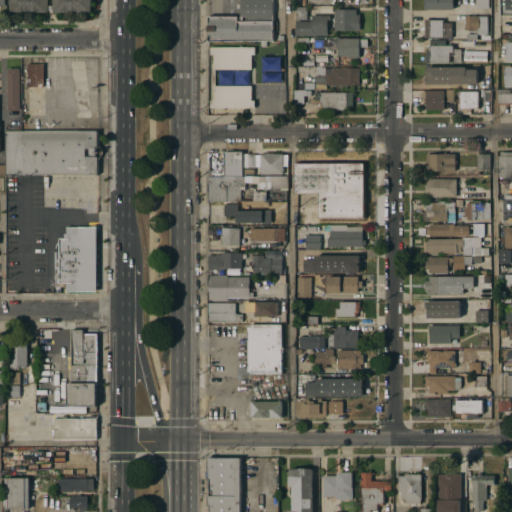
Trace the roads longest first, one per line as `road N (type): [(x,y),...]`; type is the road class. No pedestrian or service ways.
road 1 (primary): [(177,440),(180,0)]
road 2 (primary): [(123,0),(122,438)]
road 3 (residential): [(391,0),(391,437)]
road 4 (tertiary): [(511,437),(177,440)]
road 5 (residential): [(511,131),(179,136)]
road 6 (primary): [(123,217),(138,247),(141,359),(159,421),(177,440)]
road 7 (residential): [(123,41),(0,41)]
road 8 (residential): [(122,311),(0,312)]
